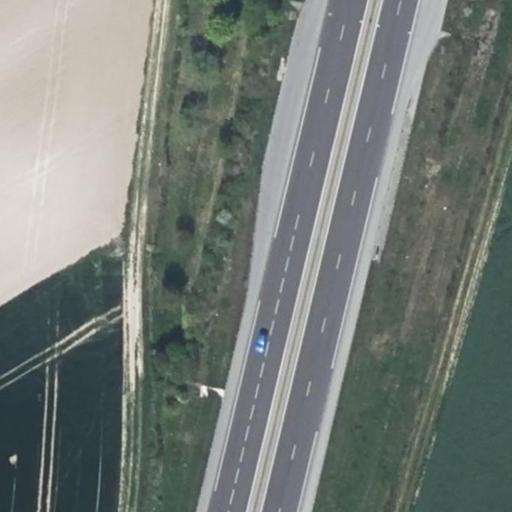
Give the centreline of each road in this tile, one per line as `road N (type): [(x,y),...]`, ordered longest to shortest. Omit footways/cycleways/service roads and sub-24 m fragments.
road 1 (motorway): [(280,511),(402,0)]
road 2 (motorway): [(346,0),(225,511)]
road 3 (track): [(131,511),(138,233),(161,0)]
road 4 (track): [(511,138),(404,511)]
